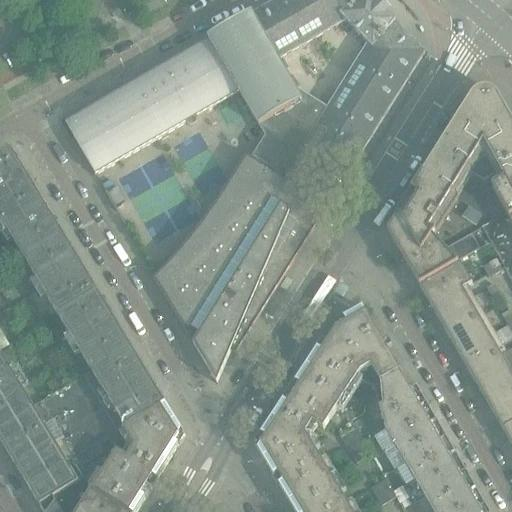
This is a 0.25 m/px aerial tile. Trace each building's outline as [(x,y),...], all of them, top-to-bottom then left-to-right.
[(252,16),(280,62),(345,23),(367,45),(326,111),(303,148),(311,153),(347,176),(424,54),(396,25),(395,23),(386,14),(387,13),(378,4),(378,5),(372,0),(279,0),(277,1),(259,12),(252,16)] [(303,102),(298,93),(280,62),(252,16),(251,14),(208,40),(208,41),(174,61),(171,61),(169,62),(168,64),(131,86),(81,115),(80,113),(60,124),(72,144),(75,142),(95,176),(94,176),(94,177),(96,176),(158,141),(185,125),(188,127),(191,127),(194,127),(196,124),(197,121),(197,118),(239,94),(258,128),(259,128),(303,102)] [(511,219),(511,124),(499,101),(495,96),(491,94),(486,92),(481,93),(476,95),(473,98),(423,177),(422,176),(420,179),(451,198),(452,197),(493,224),(506,216),(509,221),(511,219)] [(303,148),(326,111),(298,93),(303,102),(259,128),(265,138),(251,160),(246,157),(216,204),(202,225),(187,244),(170,263),(154,279),(153,280),(188,337),(192,331),(199,335),(193,346),(210,375),(215,382),(217,385),(218,382),(221,373),(230,353),(235,356),(246,339),(275,293),(282,280),(290,268),(295,260),(316,226),(293,186),(292,183),(293,181),(302,166),(308,163),(306,160),(311,153),(303,148)] [(0,202),(13,194),(31,183),(15,156),(14,156),(12,152),(7,151),(3,153),(0,154),(0,202)] [(433,239),(436,234),(429,234),(451,198),(420,179),(411,194),(412,194),(390,228),(390,239),(419,289),(459,266),(456,264),(480,250),(471,235),(444,250),(433,239)] [(65,239),(54,221),(31,183),(13,194),(0,202),(0,222),(2,225),(0,226),(0,233),(5,230),(25,263),(65,239)] [(126,205),(116,189),(106,195),(115,211),(126,205)] [(98,294),(82,267),(65,239),(25,263),(58,318),(98,294)] [(502,272),(495,260),(488,264),(489,265),(482,269),(488,280),(502,272)] [(468,301),(463,291),(472,286),(460,265),(459,266),(419,289),(437,319),(468,301)] [(499,298),(493,286),(485,290),(492,302),(499,298)] [(131,349),(116,323),(98,294),(58,318),(92,373),(131,349)] [(480,321),(468,301),(437,319),(448,339),(480,321)] [(399,373),(368,319),(362,309),(333,326),(307,365),(349,392),(358,379),(372,389),(399,373)] [(511,324),(511,319),(508,312),(501,317),(507,327),(511,324)] [(491,339),(480,321),(448,339),(459,357),(491,339)] [(511,339),(511,324),(507,327),(494,335),(501,346),(511,339)] [(469,374),(500,356),(491,339),(459,357),(469,374)] [(126,431),(166,406),(131,349),(92,373),(34,408),(0,428),(0,442),(39,507),(67,491),(79,484),(84,481),(78,469),(104,453),(100,446),(125,430),(126,431)] [(0,428),(34,408),(18,382),(0,352),(0,428)] [(511,376),(500,356),(469,374),(480,394),(511,376)] [(323,432),(349,392),(307,365),(264,432),(261,436),(254,446),(255,446),(263,461),(305,436),(313,425),(323,432)] [(425,402),(417,389),(416,389),(414,390),(410,392),(399,373),(372,389),(373,389),(384,426),(425,402)] [(490,411),(511,398),(511,375),(511,376),(480,394),(490,411)] [(511,427),(511,398),(490,411),(502,433),(511,427)] [(393,444),(435,420),(425,402),(384,426),(385,430),(393,444)] [(110,465),(92,493),(122,511),(137,511),(138,511),(145,499),(151,490),(157,481),(158,479),(162,472),(175,451),(178,447),(184,437),(181,432),(176,424),(166,407),(166,406),(126,431),(124,432),(134,449),(127,460),(117,454),(111,463),(110,465)] [(365,427),(361,420),(353,424),(357,431),(365,427)] [(403,461),(445,437),(435,420),(393,444),(403,461)] [(511,427),(502,433),(511,449),(511,427)] [(341,437),(339,438),(343,445),(359,435),(357,431),(355,428),(341,437)] [(359,435),(343,445),(348,452),(364,443),(359,435)] [(332,481),(322,464),(305,436),(263,461),(290,506),(332,481)] [(413,479),(455,454),(445,437),(403,461),(413,479)] [(364,443),(348,452),(352,459),(368,450),(364,443)] [(368,450),(352,459),(356,466),(372,457),(370,454),(368,450)] [(423,496),(465,472),(455,454),(413,479),(423,496)] [(432,511),(435,511),(475,489),(465,472),(423,496),(432,511)] [(350,511),(347,506),(332,481),(290,506),(293,511),(350,511)] [(387,481),(371,491),(374,497),(390,487),(387,481)] [(122,511),(92,493),(79,484),(67,491),(39,507),(41,511),(122,511)] [(390,487),(374,497),(377,502),(394,493),(390,487)] [(475,511),(485,506),(475,489),(435,511),(475,511)] [(394,493),(377,502),(381,508),(397,499),(396,496),(394,493)]
